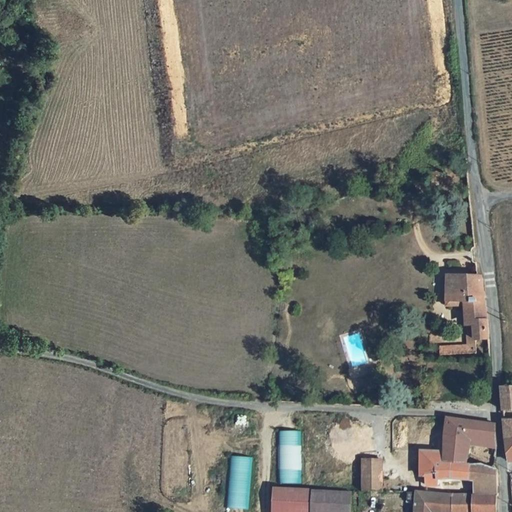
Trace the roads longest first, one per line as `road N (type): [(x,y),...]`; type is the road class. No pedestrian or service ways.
road 1 (unclassified): [(500,411),(232,402),(0,345)]
road 2 (residential): [(479,197),(500,411)]
road 3 (unclassified): [(457,0),(479,197)]
